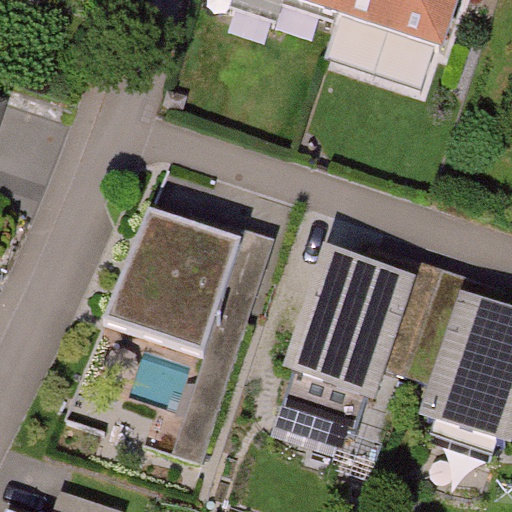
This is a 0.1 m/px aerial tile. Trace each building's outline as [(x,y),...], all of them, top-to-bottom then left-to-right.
[(276,0),(340,21),(347,0),(276,0)] [(347,0),(340,21),(440,53),(457,0),(347,0)] [(232,261),(136,225),(94,337),(190,372),(232,261)] [(405,290),(309,260),(268,391),(364,421),(405,290)] [(511,434),(511,326),(451,307),(407,439),(500,470),(511,434)]
